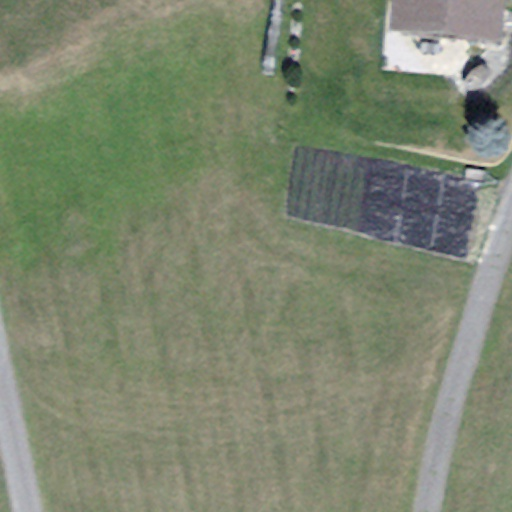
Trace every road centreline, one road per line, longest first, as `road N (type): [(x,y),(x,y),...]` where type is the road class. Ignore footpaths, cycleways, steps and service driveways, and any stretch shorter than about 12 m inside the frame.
road 1 (residential): [(427,511),(511,225)]
road 2 (residential): [(33,511),(0,355)]
